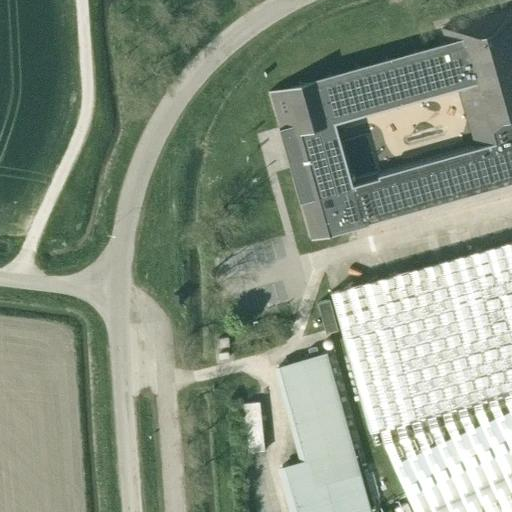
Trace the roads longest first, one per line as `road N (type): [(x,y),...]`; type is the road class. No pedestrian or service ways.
road 1 (tertiary): [(113,296),(121,229),(157,134),(220,51),(290,0)]
road 2 (track): [(17,283),(85,117),(80,0)]
road 3 (tertiary): [(131,511),(113,296)]
